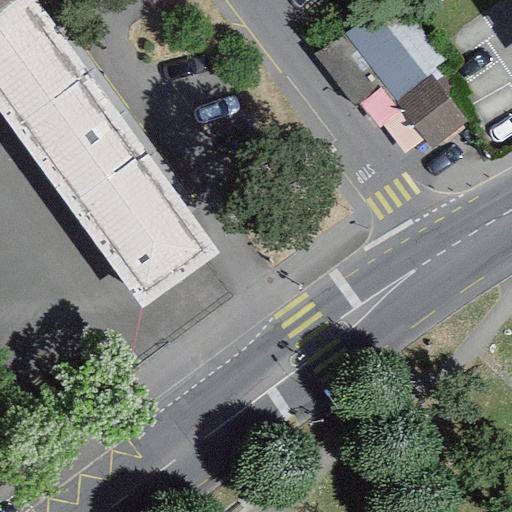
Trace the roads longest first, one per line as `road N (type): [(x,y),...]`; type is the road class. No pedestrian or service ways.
road 1 (tertiary): [(89,511),(434,261)]
road 2 (residential): [(434,261),(241,0)]
